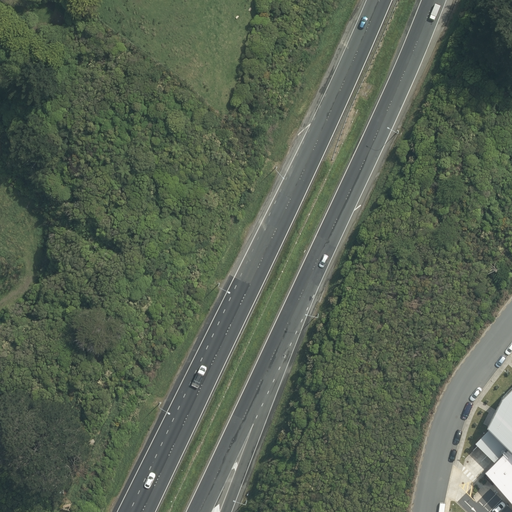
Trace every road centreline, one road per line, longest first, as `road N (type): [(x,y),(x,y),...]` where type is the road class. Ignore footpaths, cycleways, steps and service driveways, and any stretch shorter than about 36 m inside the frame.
road 1 (motorway): [(135,511),(379,0)]
road 2 (motorway): [(432,0),(298,299)]
road 3 (motorway): [(298,299),(198,511)]
road 4 (motorway): [(298,299),(225,511)]
road 5 (unclassified): [(511,322),(453,409),(427,511)]
